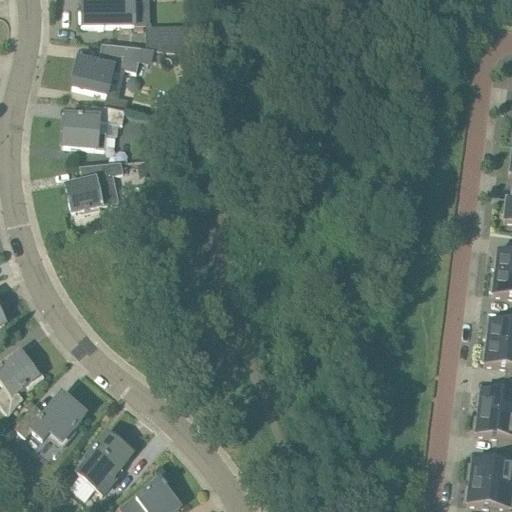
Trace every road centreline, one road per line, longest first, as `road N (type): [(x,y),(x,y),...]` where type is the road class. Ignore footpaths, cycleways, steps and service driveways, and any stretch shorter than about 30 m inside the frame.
road 1 (residential): [(247,511),(203,446),(81,341),(21,243),(9,181),(28,0)]
road 2 (residential): [(434,511),(493,45),(511,48)]
